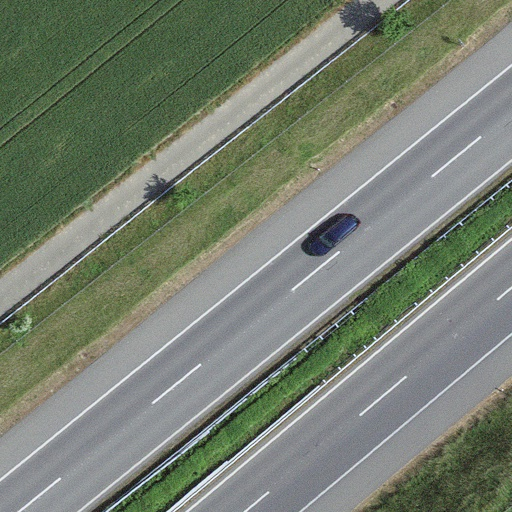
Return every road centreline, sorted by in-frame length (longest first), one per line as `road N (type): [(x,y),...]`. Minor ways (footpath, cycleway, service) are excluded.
road 1 (motorway): [(511,111),(19,511)]
road 2 (motorway): [(245,511),(511,288)]
